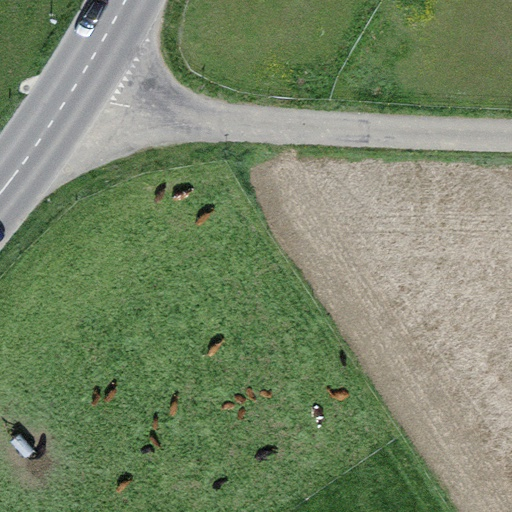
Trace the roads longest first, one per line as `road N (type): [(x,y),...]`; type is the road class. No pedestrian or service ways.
road 1 (unclassified): [(82,99),(179,122),(286,134),(511,141)]
road 2 (secondary): [(82,99),(0,213)]
